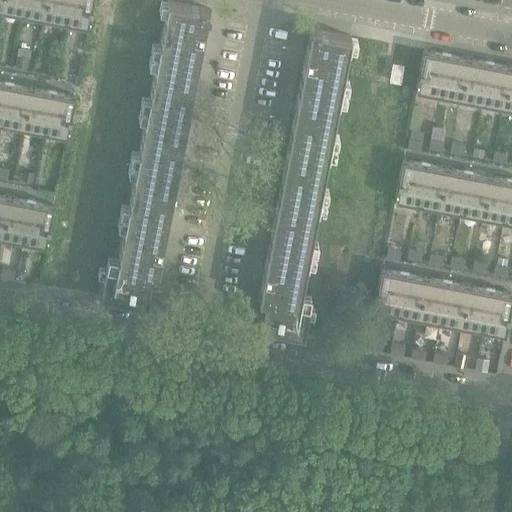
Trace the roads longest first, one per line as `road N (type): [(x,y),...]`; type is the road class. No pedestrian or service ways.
road 1 (residential): [(190,340),(260,0)]
road 2 (residential): [(511,404),(190,340)]
road 3 (residential): [(511,37),(317,0)]
road 4 (residential): [(190,340),(0,303)]
